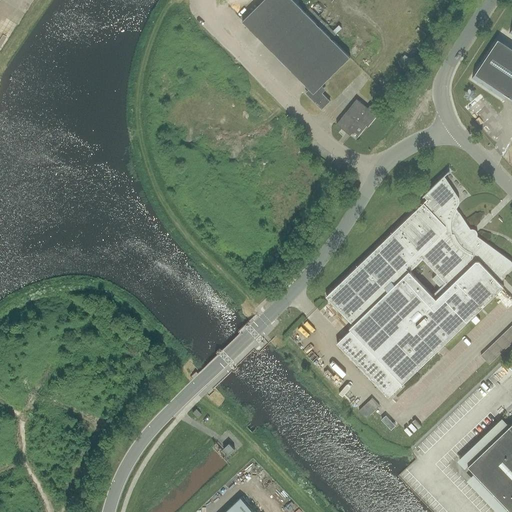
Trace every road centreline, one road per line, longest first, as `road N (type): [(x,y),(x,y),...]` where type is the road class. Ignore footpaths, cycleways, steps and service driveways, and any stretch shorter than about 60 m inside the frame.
road 1 (unclassified): [(109,511),(138,445),(293,290),(372,176)]
road 2 (unknown): [(293,290),(341,358),(399,411),(511,311)]
road 3 (unclassified): [(372,176),(206,18),(207,0)]
road 4 (tertiary): [(451,130),(444,70),(490,0)]
